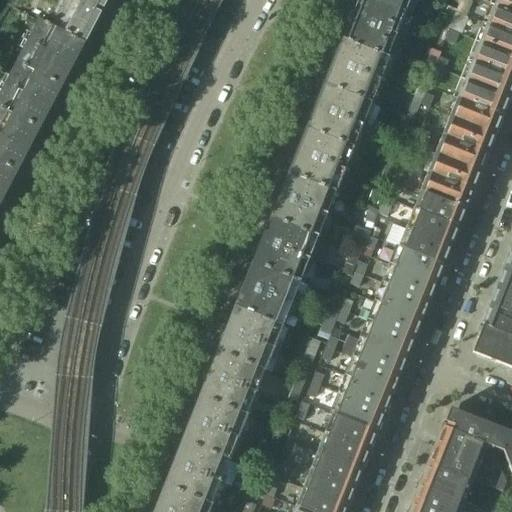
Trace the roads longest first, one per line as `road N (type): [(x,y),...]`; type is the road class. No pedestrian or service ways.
road 1 (residential): [(82,426),(187,144),(258,0)]
road 2 (residential): [(182,0),(0,354)]
road 3 (residential): [(431,370),(511,168)]
road 4 (residential): [(374,511),(431,370)]
